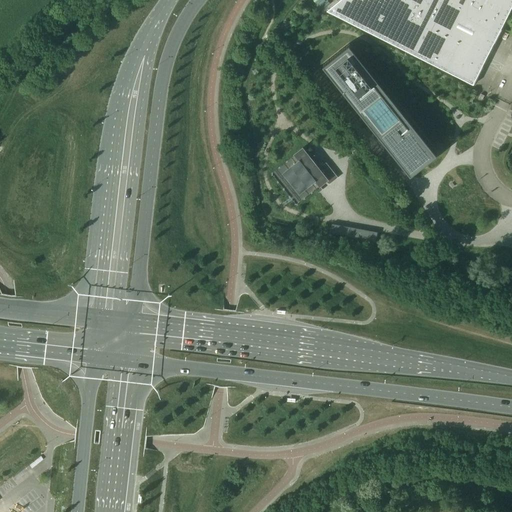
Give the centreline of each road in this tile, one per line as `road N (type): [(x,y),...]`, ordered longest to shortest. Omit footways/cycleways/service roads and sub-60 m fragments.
road 1 (primary): [(127,361),(511,407)]
road 2 (primary): [(511,377),(131,319)]
road 3 (tertiary): [(131,319),(161,67),(193,0)]
road 4 (tertiary): [(164,0),(122,96),(96,315)]
road 5 (secondary): [(93,357),(78,511)]
road 6 (secondary): [(109,511),(127,361)]
